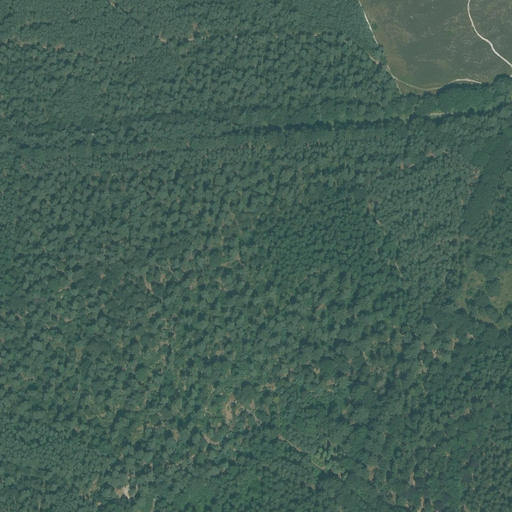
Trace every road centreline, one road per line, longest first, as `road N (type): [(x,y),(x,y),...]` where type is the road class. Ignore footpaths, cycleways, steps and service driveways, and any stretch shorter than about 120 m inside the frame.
road 1 (track): [(421,121),(0,142)]
road 2 (track): [(161,42),(330,36),(386,65)]
road 3 (track): [(0,44),(114,62),(142,57),(161,42)]
